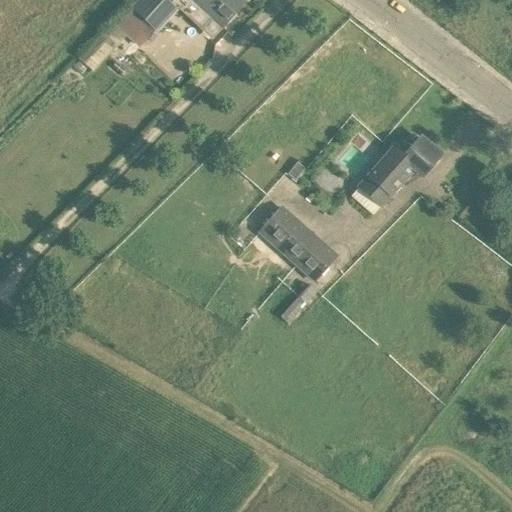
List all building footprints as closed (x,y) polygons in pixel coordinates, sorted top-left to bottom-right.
[(156,32),(175,11),(178,8),(200,29),(210,18),(221,28),(244,3),(240,0),(174,0),(169,6),(162,0),(141,0),(133,10),(156,32)] [(140,48),(156,32),(133,10),(117,26),(127,36),(140,48)] [(116,47),(127,36),(117,26),(106,38),(101,34),(77,59),(92,73),(116,47)] [(123,63),(119,73),(124,75),(128,65),(123,63)] [(408,145),(401,154),(392,146),(356,187),(358,189),(351,198),(373,217),(412,173),(420,180),(440,158),(419,139),(411,147),(408,145)] [(260,233),(322,287),(342,264),(281,209),(260,233)] [(273,319),(276,321),(284,329),(317,292),(308,285),(304,290),(301,287),(273,319)]
